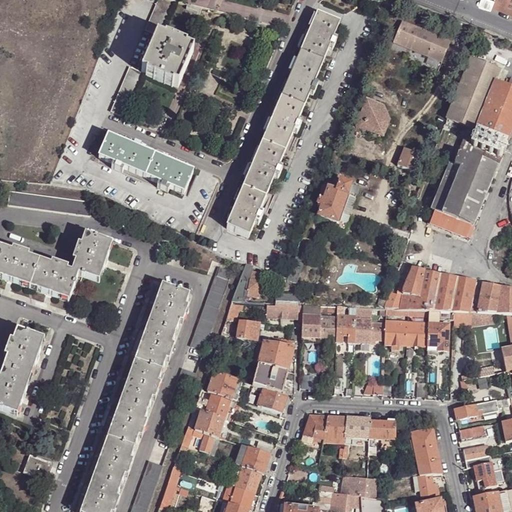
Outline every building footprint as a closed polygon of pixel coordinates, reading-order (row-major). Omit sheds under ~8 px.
[(159,0),(146,33),(158,37),(161,39),(176,3),(162,0),(159,0)] [(511,0),(482,0),(490,3),(491,1),(511,9),(511,0)] [(317,15),(301,54),(324,63),(329,49),(334,38),(340,24),(317,15)] [(402,23),(393,43),(410,50),(441,63),(450,43),(402,23)] [(158,37),(143,74),(146,76),(148,77),(148,78),(174,89),(175,88),(180,90),(195,53),(188,50),(189,49),(167,40),(166,41),(161,39),(158,37)] [(334,38),(329,49),(334,51),(338,40),(334,38)] [(410,50),(393,43),(391,50),(408,57),(406,60),(418,65),(423,67),(438,73),(441,63),(410,50)] [(301,54),(292,75),(288,86),(282,101),(304,109),(310,96),(314,84),(324,63),(301,54)] [(491,63),(472,56),(470,60),(490,68),(491,63)] [(456,130),(458,124),(469,129),(476,132),(479,124),(510,135),(511,130),(511,109),(510,108),(511,102),(511,89),(507,87),(496,83),(500,72),(490,68),(470,60),(444,125),(456,130)] [(146,76),(143,74),(131,70),(113,114),(128,121),(146,76)] [(288,86),(292,75),(287,73),(283,84),(288,86)] [(314,84),(310,96),(314,97),(319,86),(314,84)] [(304,109),(282,101),(263,146),(285,155),(294,134),(299,123),(304,109)] [(367,101),(356,127),(366,123),(369,126),(372,128),(376,128),(380,127),(382,125),(383,123),(388,125),(389,121),(383,107),(367,101)] [(299,123),(294,134),(298,136),(303,125),(299,123)] [(388,125),(383,123),(382,125),(380,127),(376,128),(372,128),(369,126),(366,123),(356,127),(383,138),(388,125)] [(510,135),(479,124),(476,132),(471,146),(502,158),(503,153),(505,154),(506,151),(504,150),(510,135)] [(469,129),(459,155),(466,157),(471,146),(476,132),(469,129)] [(100,161),(114,167),(124,171),(146,180),(155,158),(109,139),(100,161)] [(279,168),(285,155),(263,146),(244,191),(266,201),(275,180),(279,168)] [(502,158),(471,146),(466,157),(459,155),(454,166),(454,167),(450,166),(444,183),(442,187),(427,224),(469,241),(502,158)] [(397,168),(414,175),(422,155),(404,149),(397,168)] [(194,175),(155,158),(146,180),(160,186),(171,191),(184,197),(194,175)] [(279,168),(275,180),(279,181),(284,170),(279,168)] [(340,215),(350,186),(341,183),(342,181),(340,180),(336,192),(323,188),(317,207),(321,208),(317,217),(336,224),(337,224),(340,215)] [(171,191),(160,186),(158,190),(169,194),(171,191)] [(357,188),(350,186),(340,215),(348,218),(358,190),(357,188)] [(260,214),(266,201),(244,191),(228,230),(249,240),(256,225),(260,214)] [(92,204),(10,193),(9,206),(91,218),(92,204)] [(260,214),(256,225),(260,227),(264,216),(260,214)] [(348,218),(340,215),(337,224),(336,224),(335,226),(335,228),(342,230),(344,229),(348,218)] [(78,276),(78,277),(99,284),(112,245),(85,236),(78,254),(76,253),(75,256),(77,257),(71,274),(78,276)] [(303,255),(305,256),(310,241),(302,237),(296,253),(303,255)] [(69,304),(78,277),(78,276),(71,274),(61,271),(61,269),(58,268),(57,270),(21,257),(21,255),(18,253),(17,256),(0,249),(0,280),(33,291),(69,304)] [(303,255),(296,253),(286,278),(296,282),(304,260),(302,259),(303,255)] [(250,267),(244,266),(232,303),(241,303),(242,304),(243,296),(245,297),(256,299),(257,292),(261,293),(263,284),(258,284),(259,274),(249,272),(250,267)] [(192,348),(205,353),(230,282),(227,281),(230,272),(220,269),(192,348)] [(404,289),(400,310),(408,311),(429,312),(453,313),(454,313),(469,314),(470,304),(474,282),(430,274),(423,273),(412,270),(410,276),(405,286),(404,289)] [(390,293),(384,310),(387,310),(400,310),(404,289),(405,286),(400,284),(396,296),(390,293)] [(479,305),(478,314),(495,315),(504,315),(511,315),(511,289),(510,289),(482,284),(479,305)] [(121,401),(109,437),(94,478),(81,511),(113,511),(114,511),(115,511),(117,507),(115,507),(128,472),(129,473),(131,469),(129,468),(141,434),(143,434),(144,430),(142,430),(155,395),(157,396),(158,392),(156,391),(169,357),(171,357),(172,354),(170,353),(182,318),(184,319),(186,316),(183,314),(190,297),(162,287),(149,325),(136,360),(121,401)] [(278,295),(278,298),(275,297),(275,305),(280,305),(281,305),(285,305),(297,306),(298,298),(295,298),(295,295),(278,295)] [(232,303),(226,322),(235,322),(240,307),(241,303),(232,303)] [(469,314),(478,314),(479,305),(470,304),(469,314)] [(320,307),(303,306),(302,316),(320,317),(320,312),(320,307)] [(281,308),(268,307),(267,307),(267,318),(297,320),(297,318),(297,308),(285,308),(281,308)] [(349,316),(346,316),(345,336),(348,337),(347,344),(354,344),(355,308),(350,308),(349,316)] [(355,308),(354,344),(370,345),(370,341),(375,342),(385,342),(386,324),(371,323),(371,309),(355,308)] [(453,313),(429,312),(429,317),(428,320),(431,320),(436,320),(453,321),(453,313)] [(469,314),(454,313),(454,326),(471,327),(496,323),(495,315),(478,314),(469,314)] [(302,321),(302,329),(301,338),(312,338),(319,339),(320,317),(302,316),(302,319),(302,321)] [(337,316),(337,318),(336,343),(343,344),(343,337),(345,336),(346,316),(337,316)] [(337,318),(320,317),(319,339),(319,343),(336,343),(337,318)] [(239,322),(236,339),(243,340),(249,341),(255,342),(258,324),(253,324),(239,322)] [(386,323),(386,324),(385,342),(385,346),(392,346),(391,351),(400,351),(400,346),(406,347),(407,324),(386,323)] [(428,325),(407,324),(406,347),(427,347),(428,325)] [(431,325),(428,325),(427,347),(427,351),(428,351),(428,355),(438,355),(438,352),(447,352),(449,326),(443,325),(439,325),(436,325),(431,325)] [(0,411),(18,418),(31,382),(45,342),(18,331),(11,350),(9,348),(8,353),(10,353),(0,382),(0,411)] [(215,354),(219,355),(220,355),(224,346),(222,345),(225,337),(220,337),(215,354)] [(282,347),(293,349),(296,349),(296,343),(282,341),(282,347)] [(259,362),(258,365),(288,372),(293,349),(282,347),(263,344),(259,362)] [(511,371),(511,369),(511,368),(508,349),(502,351),(506,372),(511,371)] [(258,365),(253,386),(263,389),(267,390),(282,395),(288,372),(258,365)] [(184,371),(159,441),(172,445),(197,375),(184,371)] [(238,381),(214,375),(208,393),(212,394),(231,401),(231,399),(234,392),(238,381)] [(317,392),(318,376),(311,376),(309,376),(309,392),(317,392)] [(486,379),(478,381),(480,390),(488,389),(486,379)] [(243,383),(238,381),(234,392),(239,394),(243,383)] [(373,395),(383,396),(383,383),(374,382),(374,384),(373,395)] [(383,383),(383,396),(390,396),(391,383),(383,383)] [(373,395),(374,384),(368,384),(364,395),(373,395)] [(426,388),(426,385),(417,385),(417,397),(425,398),(425,394),(426,388)] [(282,395),(267,390),(267,393),(261,408),(281,415),(288,396),(282,395)] [(267,393),(262,392),(257,407),(261,408),(267,393)] [(205,414),(224,420),(231,401),(212,394),(209,401),(205,414)] [(198,398),(194,410),(201,412),(205,414),(209,401),(198,398)] [(511,403),(511,400),(511,398),(510,399),(497,402),(499,412),(501,411),(500,406),(505,405),(511,403)] [(499,412),(497,402),(480,405),(481,410),(482,415),(499,412)] [(476,406),(465,408),(454,410),(457,420),(478,416),(477,411),(476,406)] [(205,414),(201,412),(200,415),(194,431),(204,434),(214,437),(218,439),(224,420),(205,414)] [(193,413),(187,429),(190,430),(196,414),(193,413)] [(322,450),(323,445),(324,442),(324,440),(328,418),(311,417),(302,443),(312,445),(311,448),(322,450)] [(345,439),(347,419),(328,418),(324,440),(345,441),(345,439)] [(370,440),(370,422),(370,420),(347,419),(345,439),(349,439),(354,439),(370,440)] [(395,441),(395,421),(387,421),(387,423),(370,422),(370,440),(392,441),(395,441)] [(511,421),(508,422),(502,423),(506,444),(506,443),(511,442),(511,421)] [(491,429),(490,426),(459,432),(461,443),(488,437),(487,430),(491,429)] [(187,429),(180,448),(187,450),(192,436),(193,431),(190,430),(187,429)] [(432,476),(442,475),(433,430),(411,434),(420,477),(432,476)] [(193,431),(192,436),(197,438),(202,440),(204,434),(194,431),(193,431)] [(214,437),(204,434),(202,440),(199,451),(208,455),(214,437)] [(218,439),(214,437),(208,455),(213,457),(219,439),(218,439)] [(199,451),(202,440),(197,438),(194,450),(199,451)] [(255,451),(271,456),(273,447),(258,443),(256,448),(255,451)] [(236,466),(242,468),(248,449),(242,447),(236,466)] [(465,462),(490,457),(488,447),(463,452),(465,462)] [(180,448),(173,468),(180,471),(187,450),(180,448)] [(248,449),(242,468),(262,474),(264,475),(271,456),(255,451),(250,449),(248,449)] [(492,464),(490,457),(465,462),(467,470),(474,468),(492,464)] [(31,461),(27,475),(46,482),(51,468),(31,461)] [(133,511),(147,511),(163,468),(151,463),(133,511)] [(492,464),(474,468),(478,483),(484,482),(486,490),(496,488),(496,484),(494,472),(492,467),(492,464)] [(226,486),(228,486),(235,489),(242,468),(236,466),(233,465),(226,486)] [(173,468),(171,475),(179,477),(181,471),(180,471),(173,468)] [(242,468),(235,489),(255,496),(262,474),(242,468)] [(356,478),(368,481),(368,476),(341,471),(341,476),(345,477),(350,478),(356,478)] [(499,471),(494,472),(496,484),(504,483),(501,471),(499,471)] [(171,475),(167,485),(175,487),(179,477),(171,475)] [(434,488),(432,476),(420,477),(418,477),(417,478),(420,493),(421,498),(439,495),(438,488),(434,488)] [(376,487),(376,480),(368,481),(356,478),(350,478),(345,477),(342,494),(354,496),(362,497),(376,499),(376,487)] [(484,482),(478,483),(479,491),(486,490),(484,482)] [(167,485),(159,509),(167,511),(168,511),(174,490),(175,487),(167,485)] [(228,486),(223,503),(229,505),(235,489),(228,486)] [(235,489),(229,505),(249,511),(255,496),(235,489)] [(510,511),(507,492),(497,494),(501,511),(510,511)] [(338,511),(339,511),(342,494),(333,493),(331,499),(330,505),(330,511),(338,511)] [(354,496),(342,494),(339,511),(351,511),(352,506),(354,496)] [(501,511),(497,494),(473,499),(475,511),(501,511)] [(362,507),(362,497),(354,496),(352,506),(357,507),(362,507)] [(386,511),(385,504),(384,500),(376,499),(362,497),(362,507),(362,511),(386,511)] [(443,511),(441,504),(440,501),(416,506),(417,511),(443,511)]
